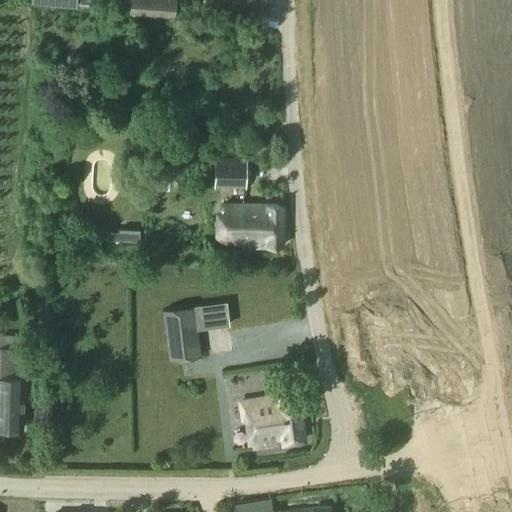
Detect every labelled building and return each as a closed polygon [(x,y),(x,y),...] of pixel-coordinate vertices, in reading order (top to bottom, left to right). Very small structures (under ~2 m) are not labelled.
[(131,12),(131,13),(175,17),(175,0),(123,0),(123,11),(131,12)] [(218,157),(218,187),(243,187),(245,158),(218,157)] [(225,247),(284,246),(283,205),(224,206),(225,247)] [(191,302),(162,307),(169,361),(199,358),(191,302)] [(0,427),(23,428),(24,376),(25,348),(0,346),(0,427)] [(309,443),(301,385),(274,389),(274,393),(238,398),(241,421),(244,421),(247,445),(252,445),(253,449),(279,446),(278,444),(282,443),(282,446),(309,443)] [(272,511),(270,498),(247,502),(247,503),(236,505),(236,511),(272,511)]
